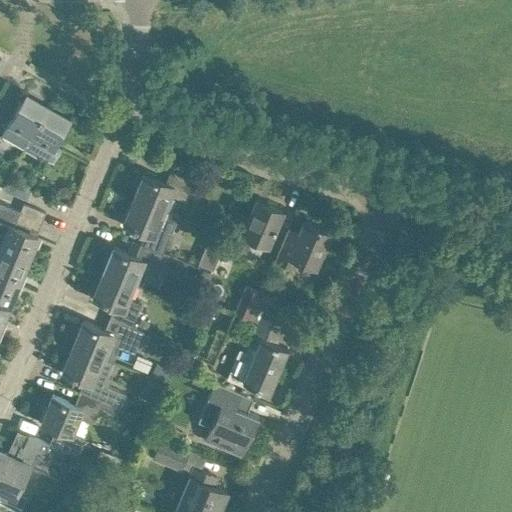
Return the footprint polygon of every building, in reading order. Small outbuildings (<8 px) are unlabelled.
[(24,146),(48,108),(25,95),(27,92),(26,91),(2,134),(24,146)] [(68,119),(48,108),(24,146),(47,159),(71,117),(70,116),(68,119)] [(144,171),(133,198),(161,209),(167,195),(183,201),(193,177),(171,168),(166,180),(144,171)] [(8,175),(7,177),(2,188),(26,198),(31,184),(8,175)] [(175,215),(161,209),(133,198),(123,220),(145,229),(139,244),(160,252),(175,215)] [(239,213),(231,231),(227,241),(243,248),(249,235),(267,243),(282,209),(256,198),(248,217),(239,213)] [(20,209),(0,201),(0,218),(13,224),(18,213),(20,209)] [(23,202),(20,209),(18,213),(40,222),(45,211),(23,202)] [(36,233),(40,222),(18,213),(13,224),(36,233)] [(36,233),(13,224),(0,218),(0,248),(27,260),(38,234),(36,233)] [(286,230),(275,256),(295,265),(298,257),(314,264),(329,229),(304,218),(297,235),(286,230)] [(164,254),(160,252),(139,244),(135,254),(113,245),(102,272),(131,283),(138,286),(143,274),(154,278),(164,254)] [(444,254),(445,248),(436,246),(434,252),(444,254)] [(27,260),(0,248),(0,275),(18,283),(27,260)] [(201,252),(197,262),(212,269),(216,259),(201,252)] [(125,298),(131,283),(102,272),(93,294),(115,303),(109,317),(130,326),(139,304),(125,298)] [(18,283),(0,275),(0,301),(8,305),(18,283)] [(243,286),(233,312),(247,317),(253,303),(258,291),(243,286)] [(253,303),(247,317),(255,320),(281,331),(287,317),(263,307),(267,295),(258,291),(253,303)] [(0,325),(8,305),(0,301),(0,325)] [(142,331),(130,326),(109,317),(104,328),(83,319),(72,345),(101,357),(107,343),(133,353),(142,331)] [(240,349),(227,377),(247,386),(248,382),(257,386),(256,387),(264,391),(265,389),(269,390),(287,346),(276,342),(281,331),(255,320),(250,332),(259,336),(252,354),(240,349)] [(112,362),(101,357),(72,345),(62,368),(84,377),(78,391),(100,400),(120,408),(126,392),(106,384),(109,377),(106,375),(112,362)] [(156,360),(151,373),(166,379),(172,366),(156,360)] [(213,380),(198,417),(210,422),(204,436),(242,452),(258,415),(230,402),(235,389),(217,381),(213,380)] [(91,422),(100,400),(78,391),(74,402),(52,393),(41,419),(60,427),(71,431),(77,416),(91,422)] [(159,441),(152,458),(179,468),(186,451),(159,441)] [(44,443),(38,456),(66,469),(72,455),(44,443)] [(29,462),(11,454),(0,448),(0,486),(15,494),(29,462)] [(215,475),(197,467),(191,465),(175,506),(189,511),(216,511),(226,490),(212,483),(215,475)]
